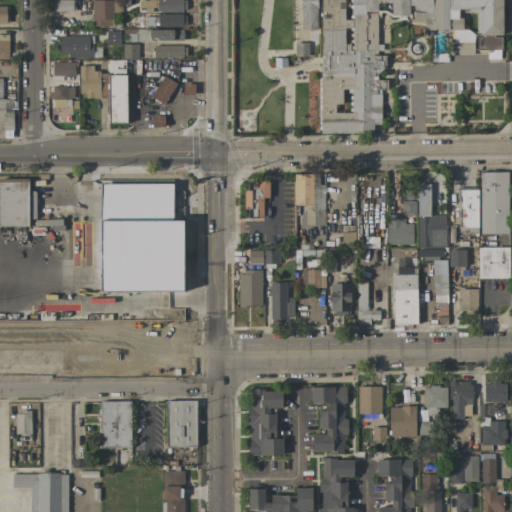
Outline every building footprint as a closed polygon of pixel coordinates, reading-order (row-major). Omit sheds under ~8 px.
[(52,11),(73,12),(73,0),(52,0),(52,11)] [(112,26),(112,11),(119,11),(119,0),(92,0),(92,26),(112,26)] [(157,0),(158,12),(186,11),(185,0),(157,0)] [(316,0),(300,0),(300,30),(316,30),(316,0)] [(321,0),(321,134),(373,134),(375,125),(381,123),(382,90),(388,91),(388,80),(379,81),(378,74),(386,66),(386,58),(379,56),(378,40),(379,2),(391,3),(391,16),(408,17),(408,7),(413,6),(412,21),(424,21),(425,32),(463,29),(463,18),(459,19),(459,14),(477,14),(477,33),(475,35),(474,50),(504,50),(502,0),(321,0)] [(0,6),(10,6),(10,23),(0,23),(0,6)] [(158,27),(186,27),(186,15),(158,14),(158,27)] [(149,41),(149,29),(136,30),(136,41),(149,41)] [(183,30),(150,30),(150,40),(183,40),(183,30)] [(118,31),(107,32),(107,39),(115,39),(115,44),(119,44),(118,31)] [(93,36),(60,36),(60,57),(93,57),(93,36)] [(0,40),(10,40),(10,59),(0,59),(0,40)] [(308,56),(307,43),(295,43),(295,57),(308,56)] [(138,59),(138,44),(122,44),(122,59),(138,59)] [(153,46),(154,58),(186,57),(186,45),(153,46)] [(125,61),(108,60),(108,73),(125,73),(125,61)] [(74,76),(74,62),(53,62),(53,75),(74,76)] [(100,98),(100,68),(79,68),(79,98),(100,98)] [(127,123),(126,75),(109,75),(109,124),(127,123)] [(175,83),(162,76),(152,98),(165,105),(175,83)] [(73,99),(74,87),(51,86),(51,107),(65,108),(66,98),(73,99)] [(0,99),(15,99),(15,131),(5,131),(5,121),(0,121),(0,99)] [(480,234),(508,234),(508,172),(480,172),(480,234)] [(103,174),(104,226),(146,225),(146,173),(103,174)] [(324,185),(318,185),(318,175),(293,174),(293,205),(313,206),(313,224),(324,224),(324,185)] [(148,191),(172,191),(172,175),(148,175),(148,191)] [(0,180),(0,235),(10,235),(10,227),(28,227),(29,180),(0,180)] [(269,181),(244,182),(245,220),(263,220),(263,198),(269,198),(269,181)] [(429,185),(417,185),(417,247),(446,247),(446,215),(430,215),(429,185)] [(460,189),(458,228),(468,228),(468,234),(477,234),(479,189),(460,189)] [(416,201),(402,201),(402,216),(415,216),(416,201)] [(413,224),(404,224),(405,216),(387,215),(386,244),(412,245),(413,224)] [(180,229),(180,281),(59,282),(59,273),(42,273),(41,239),(34,239),(34,230),(180,229)] [(366,248),(378,248),(378,239),(366,238),(366,248)] [(509,248),(478,248),(478,279),(509,278),(509,248)] [(279,250),(263,250),(264,264),(279,263),(279,250)] [(465,250),(448,250),(449,267),(465,266),(465,250)] [(262,263),(262,251),(249,251),(249,263),(262,263)] [(448,315),(446,260),(433,260),(434,316),(448,315)] [(393,324),(417,324),(416,267),(392,268),(393,324)] [(261,271),(238,271),(239,307),(261,306),(261,271)] [(286,282),(269,283),(270,319),(293,319),(293,298),(287,298),(286,282)] [(331,315),(350,314),(350,283),(330,284),(331,315)] [(366,283),(356,283),(357,325),(370,325),(370,320),(379,320),(379,310),(367,310),(366,283)] [(477,289),(459,289),(458,314),(477,314),(477,289)] [(195,294),(162,294),(162,311),(195,311),(195,294)] [(450,418),(471,418),(471,381),(450,382),(450,418)] [(506,382),(485,382),(484,402),(505,402),(506,382)] [(381,387),(358,386),(358,414),(380,415),(381,387)] [(424,387),(424,416),(435,415),(435,408),(446,408),(446,386),(424,387)] [(345,387),(312,387),(312,406),(318,406),(319,433),(312,433),(312,452),(345,452),(345,387)] [(282,456),(282,439),(275,439),(275,410),(282,410),(282,391),(249,390),(248,455),(282,456)] [(196,401),(165,401),(166,447),(196,447),(196,401)] [(131,447),(130,402),(99,402),(100,448),(131,447)] [(415,406),(389,407),(389,437),(415,437),(415,406)] [(31,412),(15,413),(15,435),(31,434),(31,412)] [(480,445),(505,445),(504,420),(479,420),(480,445)] [(418,435),(429,435),(429,428),(425,428),(425,422),(418,422),(418,435)] [(372,440),(385,441),(385,428),(372,427),(372,440)] [(478,456),(463,456),(462,481),(477,481),(478,456)] [(320,511),(353,511),(353,507),(347,507),(347,479),(353,479),(353,459),(320,459),(320,511)] [(481,482),(495,482),(495,459),(481,459),(481,482)] [(411,460),(377,460),(377,476),(390,476),(390,483),(383,483),(383,505),(378,505),(377,511),(408,511),(408,509),(411,509),(411,460)] [(183,511),(183,471),(164,471),(163,511),(183,511)] [(449,483),(461,483),(461,471),(449,471),(449,483)] [(29,511),(67,511),(68,474),(12,473),(12,488),(30,488),(29,511)] [(422,511),(438,511),(438,474),(422,475),(422,511)] [(482,486),(481,511),(502,511),(502,495),(496,495),(496,487),(482,486)] [(311,511),(311,489),(295,489),(295,496),(270,496),(271,503),(264,503),(264,489),(247,489),(246,511),(311,511)] [(455,511),(462,511),(463,509),(471,509),(471,493),(455,493),(455,511)]
